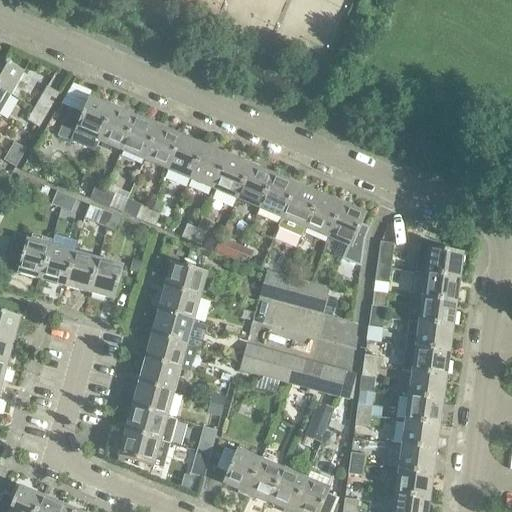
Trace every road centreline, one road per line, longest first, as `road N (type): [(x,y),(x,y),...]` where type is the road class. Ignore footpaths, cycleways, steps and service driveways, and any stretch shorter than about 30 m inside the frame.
road 1 (residential): [(469,511),(500,274),(498,231),(0,14)]
road 2 (residential): [(177,511),(62,457),(92,324)]
